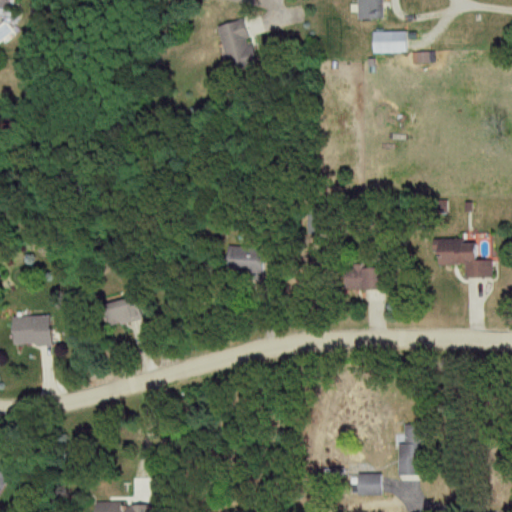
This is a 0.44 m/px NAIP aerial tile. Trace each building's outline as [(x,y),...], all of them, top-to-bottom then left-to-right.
[(0,0),(0,8),(15,10),(16,0),(0,0)] [(388,0),(363,0),(364,21),(388,21),(388,0)] [(223,28),(235,72),(263,64),(251,20),(223,28)] [(412,33),(378,33),(378,52),(412,52),(412,33)] [(471,266),(471,279),(498,279),(498,262),(486,262),(485,241),(446,242),(446,267),(471,266)] [(269,249),(233,247),(231,276),(268,278),(269,249)] [(351,267),(351,292),(391,292),(391,268),(351,267)] [(147,323),(145,301),(113,304),(115,326),(147,323)] [(57,347),(57,317),(19,317),(20,347),(57,347)] [(0,495),(10,475),(0,470),(0,495)] [(362,475),(362,497),(386,497),(386,475),(362,475)]
